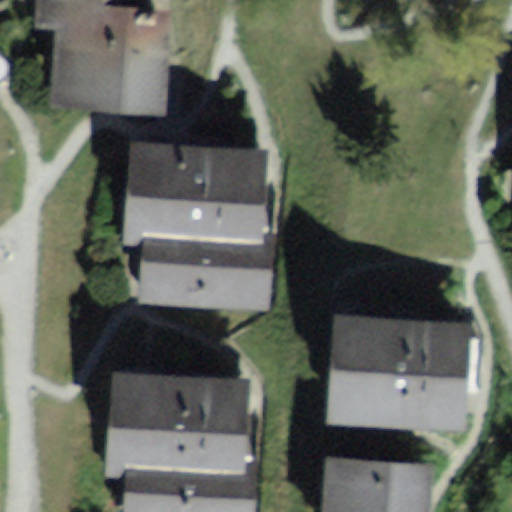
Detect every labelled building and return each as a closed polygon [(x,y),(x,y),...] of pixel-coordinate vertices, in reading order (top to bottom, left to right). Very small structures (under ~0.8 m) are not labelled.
[(144,0),(39,0),(38,23),(59,25),(53,106),(165,114),(173,6),(144,4),(144,0)] [(125,235),(146,236),(141,293),(272,304),(277,247),(260,245),(266,176),(131,165),(125,235)] [(471,318),(339,311),(333,420),(465,427),(471,318)] [(256,375),(114,365),(107,469),(126,471),(249,479),(256,375)] [(433,511),(438,463),(329,453),(324,511),(433,511)] [(249,479),(126,471),(123,511),(264,511),(267,480),(249,479)]
